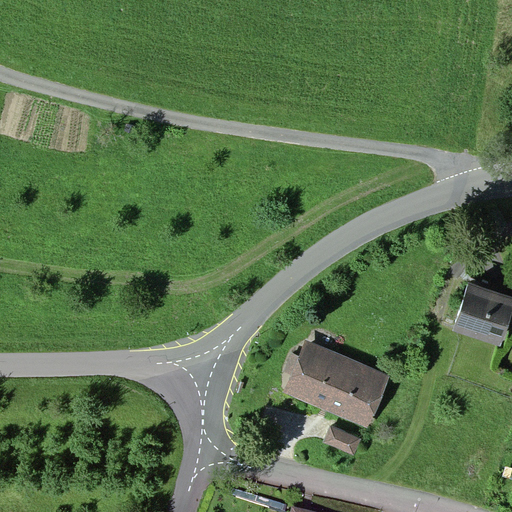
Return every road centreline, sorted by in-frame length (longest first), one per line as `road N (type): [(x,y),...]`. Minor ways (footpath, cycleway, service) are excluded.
road 1 (track): [(0,73),(66,92),(441,157),(477,186)]
road 2 (tertiary): [(209,370),(256,310),(333,246),(428,202),(511,182)]
road 3 (residential): [(200,452),(450,511)]
road 4 (tertiary): [(209,370),(172,362),(0,363)]
